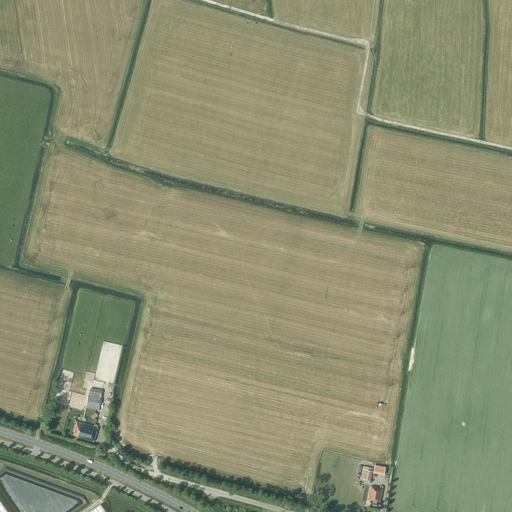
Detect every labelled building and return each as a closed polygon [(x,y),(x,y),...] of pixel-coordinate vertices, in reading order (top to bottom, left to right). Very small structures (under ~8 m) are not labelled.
[(102,395),(89,393),(86,408),(99,410),(102,395)] [(94,424),(94,426),(77,422),(74,435),(78,436),(78,437),(94,442),(98,427),(97,427),(98,425),(94,424)] [(375,465),(373,473),(384,475),(386,467),(375,465)] [(371,481),(373,471),(362,469),(361,479),(371,481)] [(381,498),(383,487),(380,486),(380,488),(371,486),(369,495),(369,499),(371,499),(370,505),(379,507),(380,502),(380,498),(381,498)] [(8,511),(0,499),(0,511),(8,511)] [(91,504),(88,499),(85,501),(86,502),(76,508),(78,511),(91,504)]
